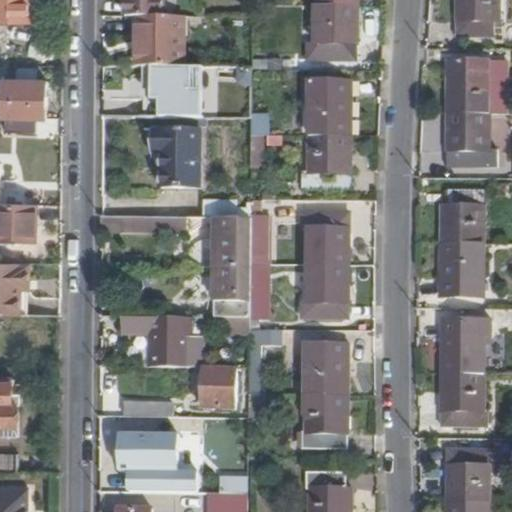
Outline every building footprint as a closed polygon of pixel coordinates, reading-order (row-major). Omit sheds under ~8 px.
[(0,0),(0,23),(31,24),(30,0),(0,0)] [(125,0),(126,18),(137,18),(166,18),(166,0),(125,0)] [(500,24),(500,0),(458,0),(458,38),(488,38),(489,24),(500,24)] [(359,7),(317,6),(317,42),(322,42),(329,60),(351,60),(351,42),(358,42),(359,7)] [(166,18),(137,18),(137,68),(143,69),(185,69),(186,18),(166,18)] [(450,64),(450,114),(490,114),(490,64),(450,64)] [(185,69),(143,69),(143,91),(160,91),(160,118),(202,118),(202,69),(185,69)] [(215,69),(215,118),(253,119),(253,115),(254,70),(254,69),(215,69)] [(6,83),(6,120),(38,121),(47,121),(47,84),(6,83)] [(311,139),(352,139),(352,86),(305,86),(305,98),(312,98),(311,139)] [(490,151),(490,114),(450,114),(449,168),(496,168),(497,151),(490,151)] [(265,138),(269,139),(269,115),(253,115),(253,119),(253,138),(265,138)] [(38,121),(6,120),(8,134),(37,135),(38,121)] [(202,133),(153,132),(152,155),(161,155),(161,188),(201,188),(202,133)] [(264,158),(265,138),(253,138),(253,159),(264,158)] [(286,139),(273,139),(273,148),(286,148),(286,139)] [(352,139),(311,139),(310,176),(304,176),(304,189),(351,190),(352,139)] [(264,158),(253,159),(253,169),(265,169),(264,158)] [(444,244),(484,244),(485,194),(451,194),(451,209),(445,209),(444,244)] [(204,204),(204,219),(222,219),(239,219),(239,212),(239,205),(204,204)] [(0,207),(0,244),(37,245),(38,207),(0,207)] [(310,268),(349,269),(349,231),(343,231),(343,216),(305,216),(305,227),(311,227),(310,268)] [(193,219),(102,218),(102,234),(193,234),(193,219)] [(252,268),(252,264),(253,231),(253,219),(239,219),(222,219),(221,270),(252,270),(252,268)] [(271,232),(253,231),(252,264),(270,264),(271,232)] [(484,244),(444,244),(442,297),(484,297),(484,244)] [(32,267),(0,266),(0,317),(23,318),(23,291),(23,284),(32,284),(32,267)] [(252,320),(252,321),(269,321),(270,268),(252,268),(252,270),(252,320)] [(349,269),(310,268),(310,309),(304,309),(304,320),(343,320),(343,304),(349,304),(349,269)] [(228,320),(252,320),(252,270),(221,270),(221,320),(228,320)] [(193,319),(122,318),(122,335),(151,335),(150,368),(192,368),(192,341),(193,319)] [(252,320),(228,320),(228,333),(252,333),(252,321),(252,320)] [(445,322),(444,376),(486,376),(487,338),(493,337),(493,322),(445,322)] [(252,333),(251,369),(251,398),(263,398),(264,333),(252,333)] [(203,341),(192,341),(192,368),(203,368),(203,341)] [(309,398),(350,398),(350,347),(311,346),(311,360),(309,360),(309,398)] [(237,369),(204,368),(204,410),(237,409),(237,369)] [(485,429),(486,376),(444,376),(444,427),(485,429)] [(0,438),(3,438),(3,430),(19,430),(19,407),(14,407),(13,382),(0,381),(0,438)] [(251,398),(251,420),(268,420),(269,398),(263,398),(251,398)] [(350,398),(309,398),(308,436),(304,436),(304,450),(349,450),(350,398)] [(126,406),(126,419),(156,419),(174,419),(174,407),(126,406)] [(137,493),(199,495),(200,473),(180,473),(180,436),(123,435),(122,473),(138,473),(137,493)] [(450,506),(491,506),(492,454),(450,453),(450,506)] [(0,457),(0,473),(18,474),(18,457),(0,457)] [(312,477),(311,511),(352,511),(352,493),(346,493),(346,477),(312,477)] [(233,495),(250,495),(250,478),(233,478),(233,495)] [(30,511),(31,491),(0,490),(0,511),(30,511)] [(233,495),(211,494),(210,511),(250,511),(250,495),(233,495)]
